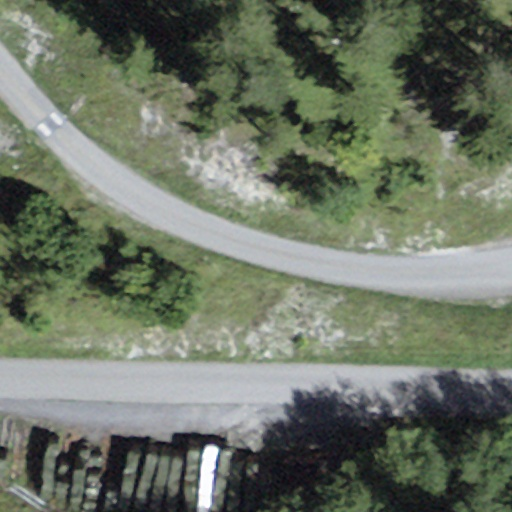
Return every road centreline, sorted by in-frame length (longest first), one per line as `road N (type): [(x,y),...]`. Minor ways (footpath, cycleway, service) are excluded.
road 1 (unclassified): [(0,76),(101,168),(165,211),(242,242),(391,271),(511,265)]
road 2 (unclassified): [(511,386),(0,374)]
